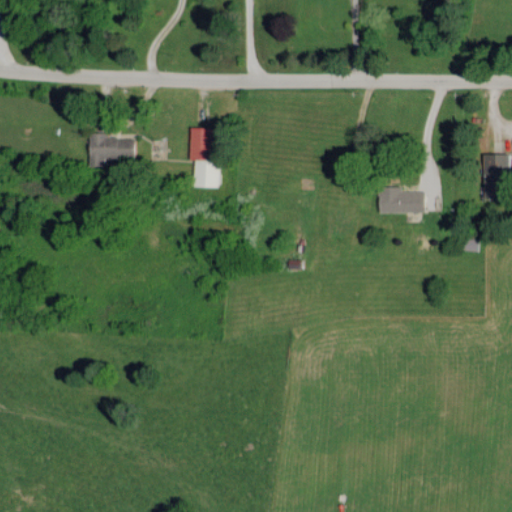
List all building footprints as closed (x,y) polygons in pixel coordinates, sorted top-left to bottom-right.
[(222,187),(223,158),(217,158),(218,127),(195,126),(195,159),(200,159),(199,186),(222,187)] [(111,132),(95,131),(94,160),(139,161),(139,137),(111,137),(111,132)] [(507,171),(507,152),(482,152),(482,171),(507,171)] [(422,189),(399,190),(399,185),(376,185),(376,211),(423,210),(422,189)] [(461,249),(475,249),(475,237),(461,238),(461,249)]
